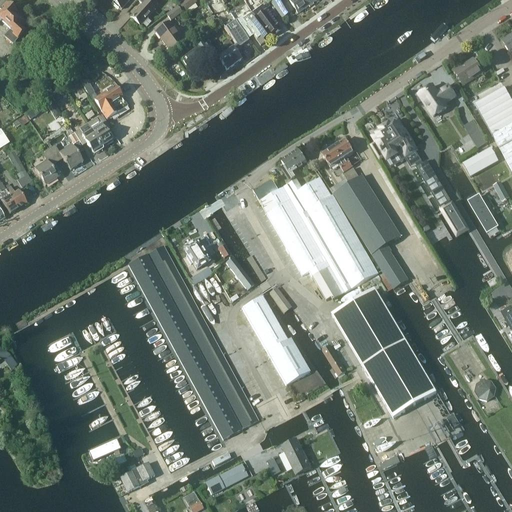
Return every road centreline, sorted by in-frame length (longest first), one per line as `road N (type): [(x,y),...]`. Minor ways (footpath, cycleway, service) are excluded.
road 1 (unclassified): [(255,291),(282,275),(249,215),(247,183),(511,4)]
road 2 (unclassified): [(255,291),(230,321),(275,411),(230,450),(137,498)]
road 3 (residential): [(163,116),(210,101),(351,0)]
road 4 (tertiary): [(0,237),(156,137),(163,116)]
road 5 (tertiary): [(163,116),(131,62),(64,0)]
